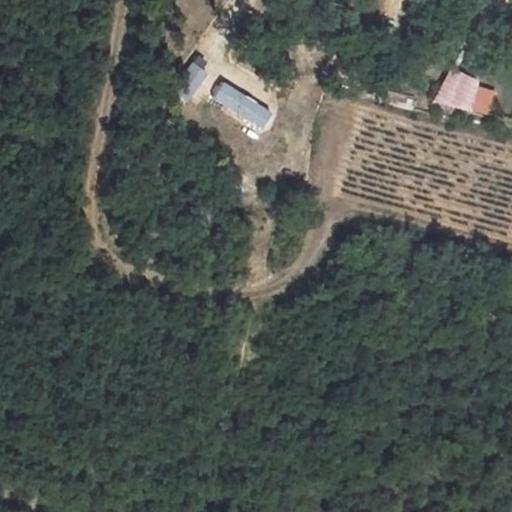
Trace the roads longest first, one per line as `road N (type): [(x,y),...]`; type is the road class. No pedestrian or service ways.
road 1 (track): [(127,0),(90,208),(96,242),(120,269),(193,292),(265,293),(304,263),(329,210)]
road 2 (track): [(265,293),(253,314),(226,438),(212,454),(209,499),(198,511)]
